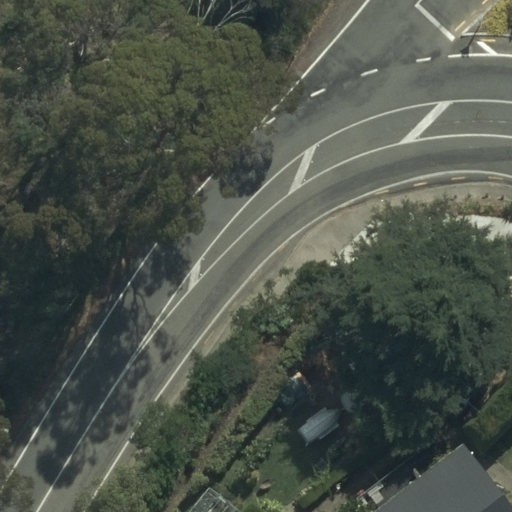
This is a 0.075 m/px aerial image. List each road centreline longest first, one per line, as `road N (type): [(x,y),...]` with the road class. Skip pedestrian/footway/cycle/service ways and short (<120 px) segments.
road 1 (tertiary): [(35,511),(145,336),(218,243),(297,170)]
road 2 (tertiary): [(297,170),(355,138),(413,122),(475,114),(511,120)]
road 3 (residential): [(297,170),(419,0)]
